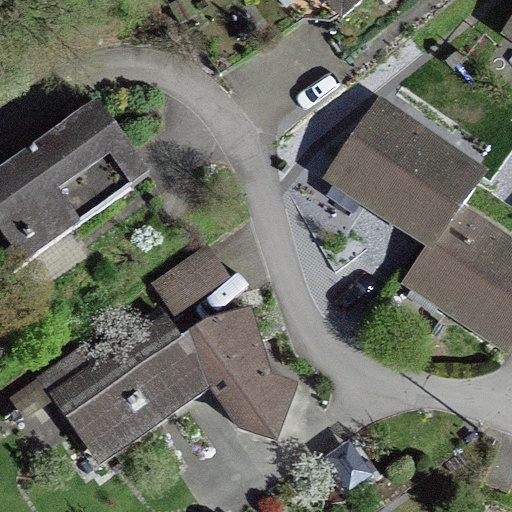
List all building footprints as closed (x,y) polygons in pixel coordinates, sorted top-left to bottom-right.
[(280,0),(228,0),(191,23),(221,72),(296,26),(280,0)] [(364,0),(326,0),(343,19),(364,0)] [(369,101),(320,181),(430,249),(455,209),(480,168),(369,101)] [(91,124),(0,186),(0,222),(31,267),(138,193),(91,124)] [(430,249),(404,292),(511,357),(511,356),(511,244),(455,209),(430,249)] [(209,336),(180,356),(202,389),(238,439),(270,451),(291,401),(265,396),(248,328),(209,336)] [(89,464),(202,389),(180,356),(165,333),(52,407),(89,464)]
